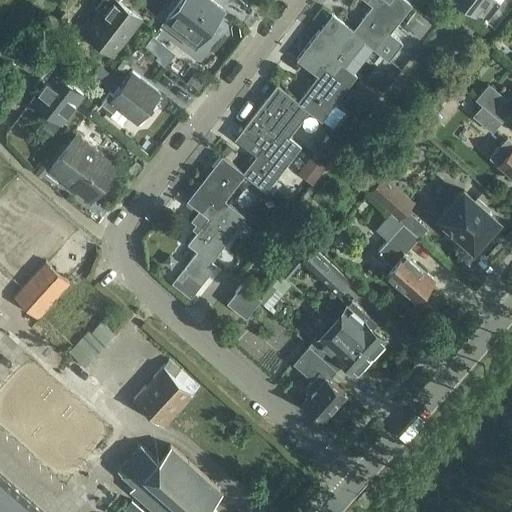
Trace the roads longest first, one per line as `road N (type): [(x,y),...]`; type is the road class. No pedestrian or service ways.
road 1 (unclassified): [(359,480),(121,265),(113,243),(113,220),(293,0)]
road 2 (tertiary): [(359,480),(511,292)]
road 3 (unknown): [(0,450),(61,502),(80,506),(137,440)]
road 4 (unknown): [(0,324),(137,440)]
